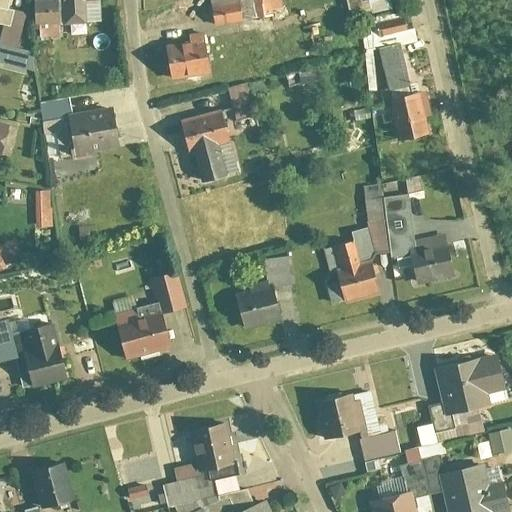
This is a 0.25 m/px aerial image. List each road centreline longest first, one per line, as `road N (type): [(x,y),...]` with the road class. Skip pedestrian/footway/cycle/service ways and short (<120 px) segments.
road 1 (residential): [(219,383),(151,119),(134,0)]
road 2 (residential): [(503,313),(427,0)]
road 3 (residential): [(268,374),(503,313)]
road 4 (residential): [(0,441),(219,383)]
road 5 (residential): [(268,374),(312,511)]
